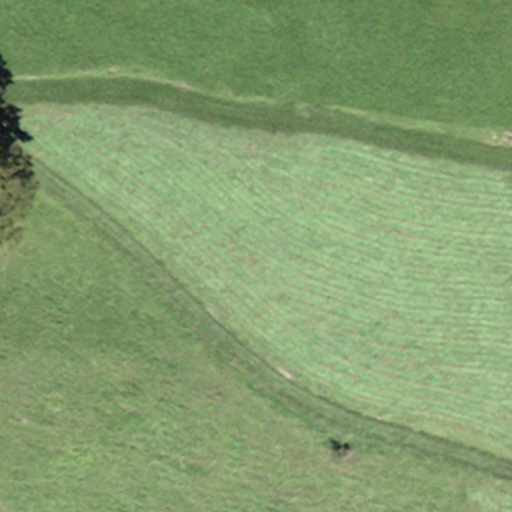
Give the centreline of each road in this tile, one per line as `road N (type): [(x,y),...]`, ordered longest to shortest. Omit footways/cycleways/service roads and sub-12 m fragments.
road 1 (track): [(511,361),(350,317),(0,46)]
road 2 (track): [(0,0),(257,0),(511,44)]
